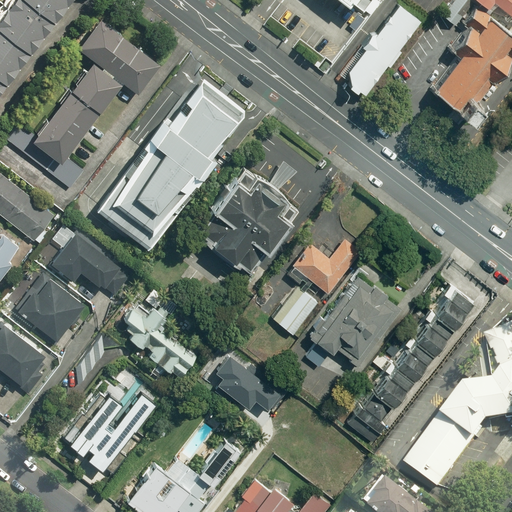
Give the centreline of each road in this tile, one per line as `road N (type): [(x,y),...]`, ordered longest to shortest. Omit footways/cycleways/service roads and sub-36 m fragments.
road 1 (secondary): [(511,260),(225,37)]
road 2 (unknown): [(324,189),(252,278),(223,276),(205,260)]
